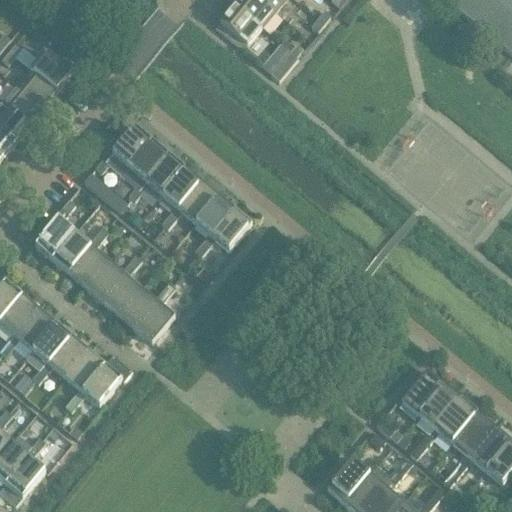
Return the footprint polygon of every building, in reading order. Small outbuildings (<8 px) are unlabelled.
[(262,33),(275,17),(255,0),(242,0),(234,10),(262,33)] [(289,0),(255,0),(275,17),(289,0)] [(511,0),(446,0),(443,4),(444,5),(445,4),(511,60),(511,0)] [(262,33),(234,10),(220,28),(247,51),(262,33)] [(324,29),(331,21),(324,16),(317,24),(324,29)] [(317,38),(324,29),(317,24),(311,32),(317,38)] [(0,50),(4,53),(10,45),(4,40),(0,44),(0,50)] [(15,63),(22,55),(15,49),(8,57),(15,63)] [(297,63),(303,55),(296,49),(290,57),(297,63)] [(8,71),(15,63),(8,57),(1,65),(8,71)] [(290,71),(297,63),(290,57),(283,65),(290,71)] [(72,81),(44,58),(30,75),(57,98),(72,81)] [(57,98),(30,75),(16,92),(43,115),(57,98)] [(43,115),(16,92),(2,108),(29,131),(43,115)] [(29,131),(2,108),(0,110),(0,134),(16,148),(29,131)] [(129,174),(152,146),(135,132),(105,168),(109,171),(122,182),(129,174)] [(0,162),(2,164),(16,148),(0,134),(0,162)] [(146,187),(169,160),(152,146),(129,174),(142,185),(143,185),(146,187)] [(162,202),(185,174),(169,160),(146,187),(143,185),(142,185),(135,193),(142,199),(146,194),(159,205),(162,202)] [(102,180),(109,171),(105,168),(102,165),(95,174),(102,180)] [(179,215),(202,188),(185,174),(162,202),(175,213),(176,212),(179,215)] [(195,229),(219,202),(202,188),(179,215),(176,212),(175,213),(168,221),(175,227),(182,218),(195,229)] [(135,207),(142,199),(135,193),(128,202),(135,207)] [(212,243),(235,216),(219,202),(195,229),(209,240),(212,243)] [(69,220),(76,211),(69,205),(62,214),(69,220)] [(229,257),(252,230),(235,216),(212,243),(209,240),(201,249),(208,254),(215,246),(229,257)] [(168,235),(175,227),(168,221),(162,229),(168,235)] [(52,266),(75,239),(58,224),(35,252),(52,266)] [(102,247),(109,238),(102,233),(95,241),(102,247)] [(69,280),(91,253),(88,250),(75,239),(52,266),(69,280)] [(85,294),(108,266),(95,255),(102,247),(95,241),(88,250),(91,253),(69,280),(85,294)] [(201,262),(208,254),(201,249),(195,257),(201,262)] [(135,274),(142,266),(135,261),(128,269),(135,274)] [(102,308),(124,281),(121,278),(121,277),(108,266),(85,294),(102,308)] [(118,321),(141,294),(128,283),(135,274),(128,269),(121,277),(121,278),(124,281),(102,308),(118,321)] [(0,329),(23,302),(6,287),(0,293),(0,329)] [(168,302),(175,294),(169,288),(162,297),(168,302)] [(135,335),(158,308),(154,305),(155,305),(141,294),(118,321),(135,335)] [(152,350),(175,322),(161,311),(168,302),(162,297),(155,305),(154,305),(158,308),(135,335),(152,350)] [(17,343),(39,315),(23,302),(0,329),(13,340),(17,343)] [(26,365),(56,329),(39,315),(17,343),(13,340),(6,349),(12,354),(19,346),(33,357),(26,365)] [(50,370),(72,343),(56,329),(26,365),(39,376),(46,367),(50,370)] [(66,385),(89,357),(72,343),(50,370),(46,367),(39,376),(45,382),(53,373),(66,385)] [(0,357),(6,362),(12,354),(6,349),(0,355),(0,357)] [(83,398),(106,371),(89,357),(66,385),(79,395),(83,398)] [(86,401),(99,413),(122,386),(124,388),(133,378),(113,361),(106,371),(83,398),(79,395),(72,404),(79,409),(86,401)] [(39,390),(45,382),(39,376),(32,384),(39,390)] [(419,422),(445,391),(427,376),(402,407),(419,422)] [(435,435),(461,405),(445,391),(419,422),(435,435)] [(72,418),(79,409),(72,404),(65,412),(72,418)] [(452,449),(478,419),(461,405),(435,435),(452,449)] [(0,424),(6,429),(13,421),(6,416),(0,422),(0,424)] [(469,463),(494,432),(478,419),(452,449),(469,463)] [(0,463),(12,449),(0,438),(0,436),(6,429),(0,424),(0,463)] [(395,436),(385,427),(379,434),(390,443),(395,436)] [(76,431),(69,438),(77,445),(84,437),(76,431)] [(486,477),(511,447),(494,432),(469,463),(486,477)] [(386,447),(375,439),(370,445),(380,454),(386,447)] [(425,455),(434,444),(427,439),(419,449),(425,455)] [(39,457),(46,449),(39,443),(32,452),(39,457)] [(503,491),(511,480),(511,447),(486,477),(503,491)] [(0,485),(5,490),(28,463),(25,460),(12,449),(0,463),(0,485)] [(417,465),(425,455),(419,449),(410,460),(417,465)] [(0,499),(15,511),(16,511),(46,477),(32,465),(39,457),(32,452),(25,460),(28,463),(5,490),(6,490),(0,497),(0,499)] [(404,480),(413,470),(406,464),(397,475),(404,480)] [(344,510),(370,480),(353,465),(327,496),(344,510)] [(458,482),(467,472),(460,466),(452,477),(458,482)] [(395,491),(404,480),(397,475),(389,485),(395,491)] [(450,493),(458,482),(452,477),(443,487),(450,493)] [(346,511),(372,511),(387,494),(370,480),(344,510),(346,511)] [(437,508),(446,497),(439,492),(430,502),(437,508)] [(399,511),(403,508),(387,494),(372,511),(399,511)] [(433,511),(437,508),(430,502),(422,511),(433,511)]
